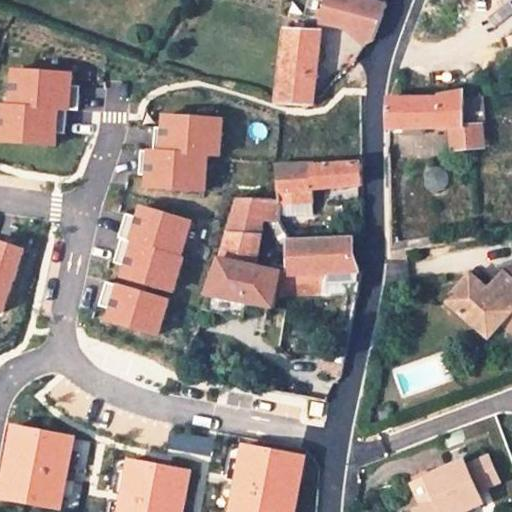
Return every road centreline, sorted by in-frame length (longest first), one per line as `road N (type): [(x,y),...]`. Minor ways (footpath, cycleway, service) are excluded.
road 1 (unclassified): [(339,441),(375,258),(374,71),(398,0)]
road 2 (residential): [(60,354),(108,389),(165,409),(339,441)]
road 3 (unknown): [(339,441),(511,395)]
road 4 (residential): [(60,354),(83,210)]
road 5 (residential): [(83,210),(113,128),(117,91)]
